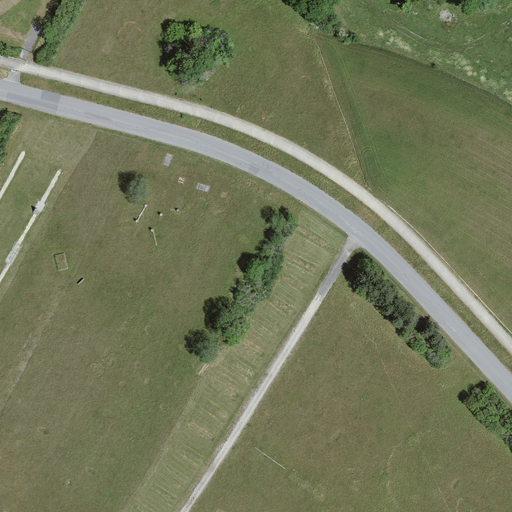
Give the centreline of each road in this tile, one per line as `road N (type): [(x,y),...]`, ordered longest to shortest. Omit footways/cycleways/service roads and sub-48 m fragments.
road 1 (unclassified): [(511,385),(410,275),(303,186),(186,136),(0,88)]
road 2 (track): [(360,229),(190,511)]
